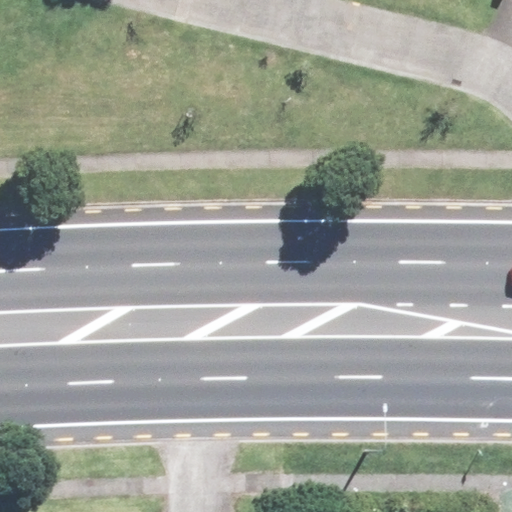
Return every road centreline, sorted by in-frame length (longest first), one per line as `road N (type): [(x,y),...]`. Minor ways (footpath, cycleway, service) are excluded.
road 1 (primary): [(0,311),(347,299),(511,306)]
road 2 (residential): [(211,0),(511,82)]
